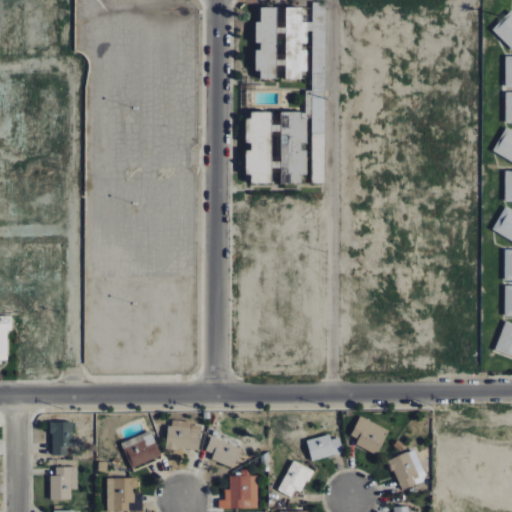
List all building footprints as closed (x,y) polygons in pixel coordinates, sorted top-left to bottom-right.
[(275,6),(259,6),(260,21),(256,21),(256,49),(254,49),(255,70),(259,70),(260,79),(276,79),(275,6)] [(302,6),(285,7),(285,79),(301,78),(301,71),(305,71),(305,42),(306,42),(306,29),(314,29),(314,21),(302,21),(302,6)] [(511,49),(511,10),(492,28),(511,49)] [(246,174),(249,174),(250,183),(270,183),(270,131),(279,130),(280,183),(305,183),(304,119),(312,119),(312,181),(322,181),(322,172),(315,172),(315,164),(324,164),(324,87),(313,87),(313,91),(304,91),(304,111),(280,112),(280,124),(271,124),(271,112),(246,112),(246,174)] [(511,162),(511,130),(505,127),(492,151),(511,162)] [(511,242),(511,209),(505,206),(491,230),(511,242)] [(0,359),(7,359),(6,329),(11,329),(11,319),(0,318),(0,359)] [(494,351),(511,358),(511,323),(505,321),(494,351)] [(358,439),(355,445),(377,455),(389,430),(359,416),(351,435),(358,439)] [(169,420),(165,447),(198,451),(202,424),(169,420)] [(51,455),(67,455),(67,447),(73,447),(72,422),(51,422),(51,455)] [(120,443),(132,469),(161,456),(150,430),(120,443)] [(330,439),(330,435),(307,439),(310,460),(342,454),(339,438),(330,439)] [(205,451),(213,454),(211,459),(234,468),(241,448),(210,437),(205,451)] [(387,461),(401,491),(416,484),(415,481),(426,476),(414,448),(387,461)] [(294,489),(302,493),(312,470),(292,461),(278,491),(291,497),(294,489)] [(50,476),(50,500),(71,499),(71,490),(77,490),(77,467),(55,467),(55,476),(50,476)] [(219,509),(258,508),(257,476),(230,476),(230,490),(225,490),(225,500),(219,500),(219,509)] [(107,478),(107,511),(142,511),(142,493),(137,493),(137,478),(107,478)]
